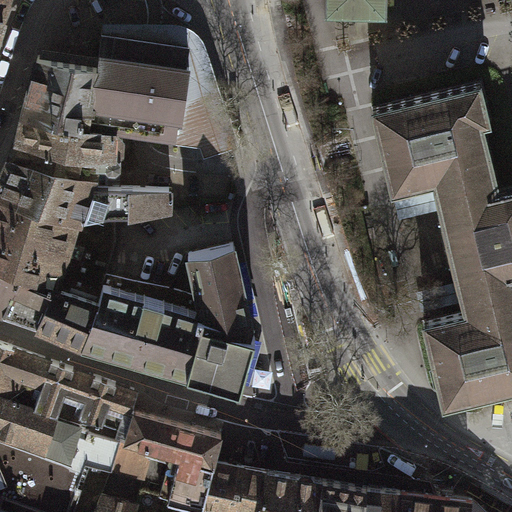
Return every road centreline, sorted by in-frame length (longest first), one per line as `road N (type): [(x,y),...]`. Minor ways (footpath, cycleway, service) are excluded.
road 1 (primary): [(443,441),(396,406),(365,367),(286,155)]
road 2 (unclassified): [(0,319),(193,396),(289,423)]
road 3 (residential): [(286,155),(260,197),(258,230),(296,388),(289,423)]
road 4 (unclassified): [(289,423),(386,446),(443,441)]
road 5 (primary): [(286,155),(243,19)]
road 6 (residential): [(47,0),(0,122)]
